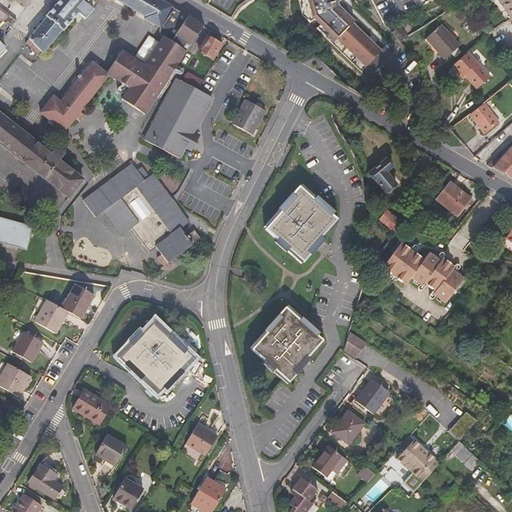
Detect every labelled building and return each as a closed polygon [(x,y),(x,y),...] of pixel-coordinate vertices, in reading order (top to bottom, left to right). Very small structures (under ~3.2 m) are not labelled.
[(89,0),(60,0),(46,16),(47,17),(29,39),(34,44),(31,48),(39,57),(62,30),(63,31),(80,10),(84,14),(87,9),(86,8),(89,5),(86,3),(89,0)] [(172,7),(160,0),(117,0),(145,16),(144,18),(160,27),(161,25),(168,30),(163,36),(144,65),(122,50),(106,73),(109,75),(129,88),(121,99),(144,114),(177,66),(203,26),(180,12),(172,7)] [(333,44),(337,39),(366,66),(380,51),(371,42),(353,25),(352,24),(353,22),(339,8),(337,3),(337,2),(340,1),(340,0),(302,0),(305,10),(310,9),(313,17),(314,19),(329,34),(326,37),(333,44)] [(511,0),(497,0),(511,18),(511,19),(511,18),(511,0)] [(0,22),(2,20),(8,14),(6,13),(0,7),(0,22)] [(310,9),(305,10),(301,11),(302,15),(310,23),(314,19),(313,17),(310,9)] [(11,27),(17,21),(8,14),(2,20),(11,27)] [(445,60),(460,46),(441,24),(425,38),(445,60)] [(163,36),(168,30),(161,25),(160,27),(159,29),(159,31),(159,32),(160,34),(161,35),(163,36)] [(407,36),(400,27),(393,32),(401,41),(407,36)] [(213,59),(222,45),(207,36),(198,51),(213,59)] [(490,77),(468,52),(452,66),(462,77),(464,75),(476,89),(490,77)] [(64,132),(109,75),(106,73),(92,62),(60,101),(53,96),(40,113),(64,132)] [(192,133),(211,97),(177,79),(145,140),(179,158),(186,146),(192,149),(198,137),(192,133)] [(252,135),(265,111),(246,99),(232,124),(252,135)] [(484,103),(469,116),(484,135),(499,122),(484,103)] [(64,153),(39,134),(34,141),(0,114),(0,143),(68,197),(82,179),(58,160),(64,153)] [(289,150),(286,148),(278,164),(281,166),(289,150)] [(511,178),(511,148),(498,163),(493,168),(511,178)] [(396,184),(386,172),(392,166),(386,158),(369,172),(385,193),(396,184)] [(493,168),(498,163),(493,158),(486,165),(492,169),(493,168)] [(168,195),(152,173),(149,176),(142,166),(137,170),(132,164),(83,201),(95,217),(104,211),(122,235),(132,228),(150,252),(156,247),(162,255),(168,263),(201,239),(194,230),(186,236),(181,229),(189,223),(183,215),(168,195)] [(468,203),(471,199),(449,181),(435,199),(457,216),(464,208),(468,203)] [(321,238),(336,220),(330,215),(332,213),(316,197),(314,199),(300,186),(279,209),(281,211),(265,228),(277,240),(275,242),(286,252),(288,250),(302,263),(323,240),(321,238)] [(404,224),(387,209),(386,210),(379,219),(397,233),(404,224)] [(0,242),(26,250),(33,227),(0,217),(0,242)] [(371,264),(381,251),(362,236),(351,248),(371,264)] [(463,279),(452,270),(454,267),(442,258),(440,261),(428,253),(423,260),(401,242),(382,268),(405,285),(411,278),(422,286),(425,283),(435,291),(433,294),(445,303),(463,279)] [(168,263),(162,255),(155,259),(161,268),(168,263)] [(251,283),(255,274),(246,270),(243,279),(251,283)] [(81,319),(94,295),(75,284),(61,308),(68,312),(81,319)] [(56,333),(68,312),(61,308),(47,300),(35,322),(56,333)] [(306,358),(322,341),(316,335),(318,333),(302,318),(300,320),(286,307),(265,330),(267,332),(251,349),(263,360),(261,363),(272,372),(274,370),(288,383),(309,360),(306,358)] [(181,371),(194,357),(172,335),(170,337),(153,321),(141,333),(139,331),(129,342),(131,344),(118,358),(140,379),(142,377),(160,393),(165,387),(167,389),(183,373),(181,371)] [(32,362),(43,342),(24,331),(13,351),(32,362)] [(356,357),(366,342),(349,331),(344,349),(355,357),(356,357)] [(0,386),(19,397),(31,377),(8,363),(0,376),(0,386)] [(373,414),(390,392),(371,379),(355,400),(373,414)] [(99,424),(110,406),(84,390),(73,408),(99,424)] [(349,444),(365,423),(348,411),(332,432),(349,444)] [(460,439),(476,420),(466,411),(450,431),(460,439)] [(205,456),(218,436),(198,423),(185,444),(205,456)] [(127,447),(107,435),(95,453),(104,459),(105,457),(117,464),(127,447)] [(414,439),(397,458),(413,473),(404,483),(414,492),(438,464),(434,460),(435,458),(414,439)] [(347,461),(327,446),(312,466),(326,477),(331,470),(337,474),(347,461)] [(463,463),(472,453),(464,446),(455,455),(463,463)] [(58,473),(42,463),(29,481),(31,482),(37,486),(55,498),(63,486),(54,480),(58,473)] [(308,473),(303,479),(312,486),(317,480),(308,473)] [(205,511),(212,511),(226,489),(207,477),(191,503),(205,511)] [(309,501),(318,490),(312,486),(303,479),(301,477),(292,489),(293,490),(297,493),(294,496),(289,503),(293,507),(289,511),(307,511),(313,504),(309,501)] [(131,509),(144,489),(125,478),(113,498),(131,509)] [(37,486),(31,482),(28,487),(34,491),(37,486)] [(348,504),(332,492),(327,498),(331,501),(342,510),(348,504)] [(37,511),(42,506),(24,494),(11,511),(37,511)] [(327,498),(322,494),(318,500),(327,506),(331,501),(327,498)]
